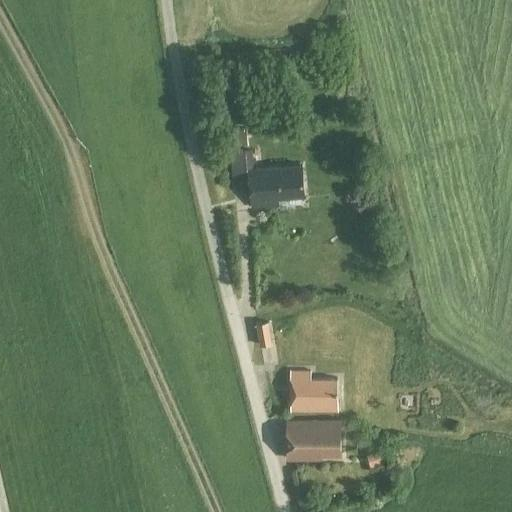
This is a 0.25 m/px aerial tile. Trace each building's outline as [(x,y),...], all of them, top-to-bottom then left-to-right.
[(248,134),(233,136),(234,152),(250,150),(248,134)] [(302,168),(250,175),(255,215),(282,211),(281,205),(307,202),(302,168)] [(310,374),(290,374),(290,415),(337,414),(336,381),(310,381),(310,374)] [(336,421),(285,422),(286,460),(337,459),(336,421)] [(379,454),(367,457),(370,471),(383,468),(379,454)]
